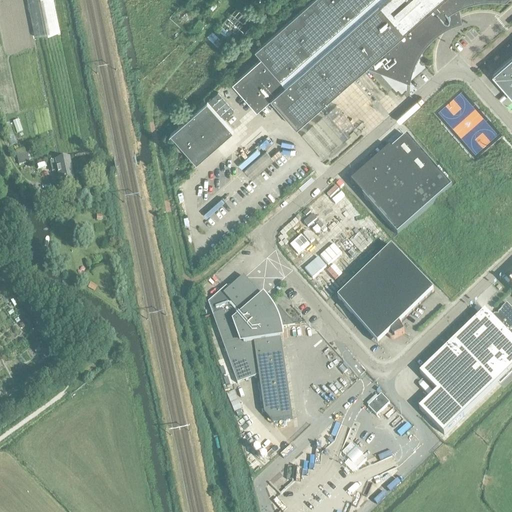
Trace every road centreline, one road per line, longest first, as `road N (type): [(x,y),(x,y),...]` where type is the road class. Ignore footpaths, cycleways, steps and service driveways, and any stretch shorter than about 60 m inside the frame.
road 1 (unclassified): [(374,368),(268,249),(270,228),(452,70),(466,74),(511,125)]
road 2 (track): [(187,285),(151,102),(230,0)]
road 3 (track): [(240,511),(203,386),(187,285)]
road 4 (unclassified): [(374,368),(391,369),(511,256)]
